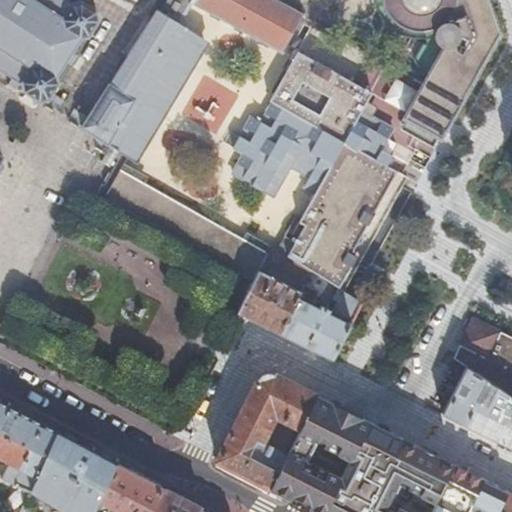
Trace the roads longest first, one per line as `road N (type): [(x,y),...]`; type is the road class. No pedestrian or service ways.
road 1 (residential): [(511,477),(347,396),(289,511)]
road 2 (residential): [(0,377),(250,511)]
road 3 (residential): [(511,244),(460,213),(456,186),(511,85)]
